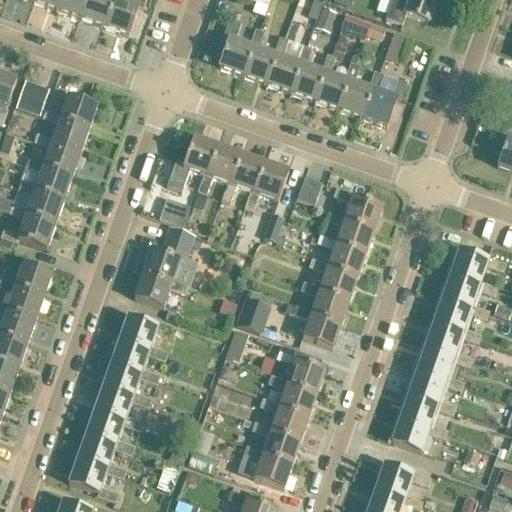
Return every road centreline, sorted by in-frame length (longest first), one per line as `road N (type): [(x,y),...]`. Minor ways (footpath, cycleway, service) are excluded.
road 1 (residential): [(21,511),(165,95)]
road 2 (residential): [(315,511),(427,189)]
road 3 (residential): [(427,189),(165,95)]
road 4 (residential): [(427,189),(489,0)]
road 5 (residential): [(165,95),(0,37)]
